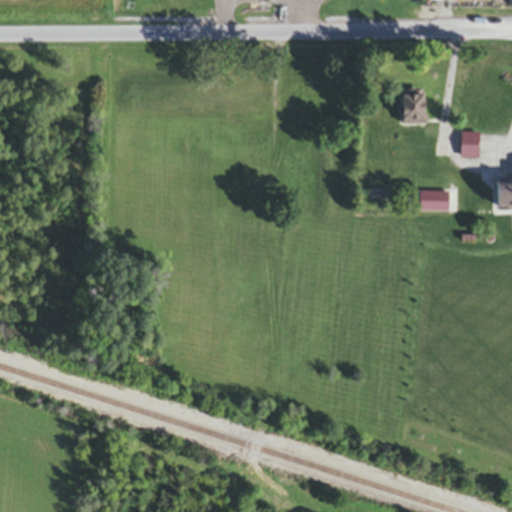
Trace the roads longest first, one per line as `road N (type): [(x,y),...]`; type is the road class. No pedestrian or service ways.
road 1 (track): [(337,511),(254,476),(271,400),(262,318),(277,35)]
road 2 (residential): [(511,30),(0,40)]
